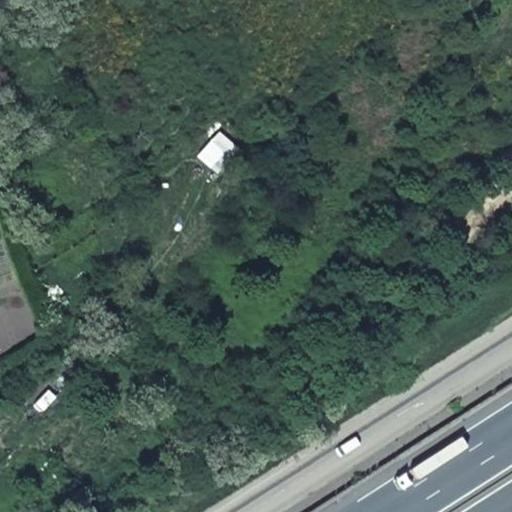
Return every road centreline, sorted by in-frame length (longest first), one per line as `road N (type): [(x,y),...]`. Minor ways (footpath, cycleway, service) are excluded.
road 1 (tertiary): [(254,511),(511,346)]
road 2 (trunk): [(511,433),(388,511)]
